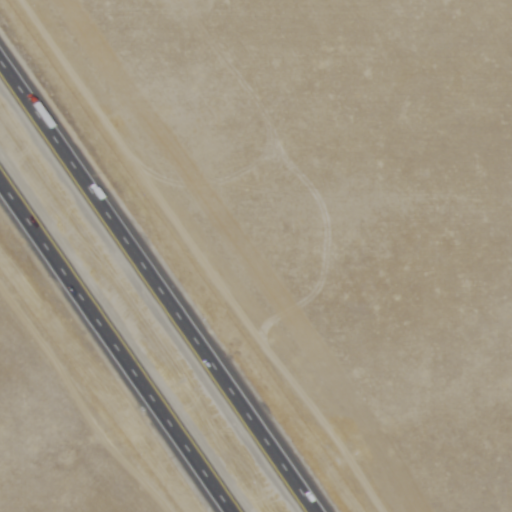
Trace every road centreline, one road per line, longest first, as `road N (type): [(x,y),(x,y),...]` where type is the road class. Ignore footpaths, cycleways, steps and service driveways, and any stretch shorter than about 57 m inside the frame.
road 1 (track): [(381,511),(198,270),(10,0)]
road 2 (motorway): [(317,511),(0,50)]
road 3 (motorway): [(0,176),(233,511)]
road 4 (residential): [(171,511),(0,292)]
